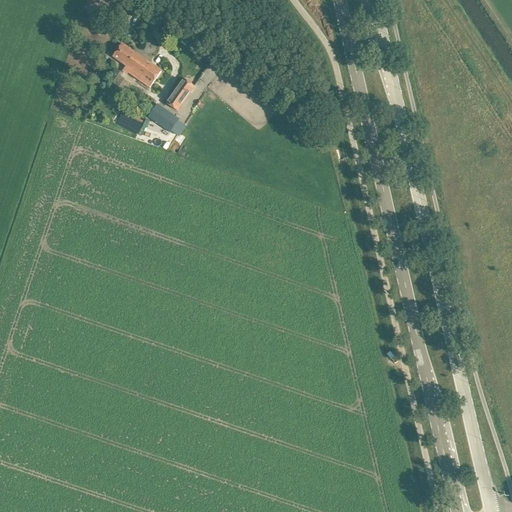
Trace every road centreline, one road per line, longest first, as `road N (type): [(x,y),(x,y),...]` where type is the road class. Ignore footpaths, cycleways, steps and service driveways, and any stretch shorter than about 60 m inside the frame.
road 1 (unclassified): [(438,511),(333,58),(293,0)]
road 2 (primary): [(338,0),(457,511)]
road 3 (primary): [(491,511),(373,0)]
